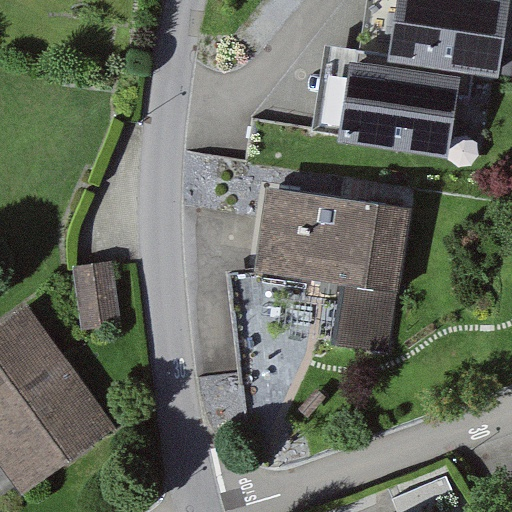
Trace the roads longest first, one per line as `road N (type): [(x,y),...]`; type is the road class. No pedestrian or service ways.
road 1 (residential): [(177,0),(155,242),(192,511)]
road 2 (residential): [(210,511),(511,412)]
